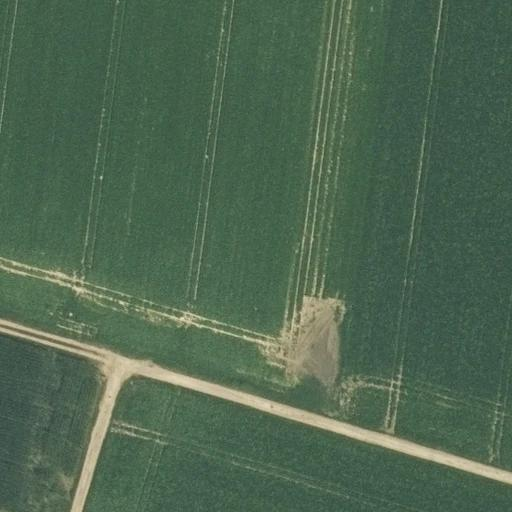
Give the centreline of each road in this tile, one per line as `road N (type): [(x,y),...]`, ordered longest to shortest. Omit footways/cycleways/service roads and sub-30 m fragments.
road 1 (track): [(136,370),(511,480)]
road 2 (track): [(136,370),(95,511)]
road 3 (track): [(0,331),(136,370)]
